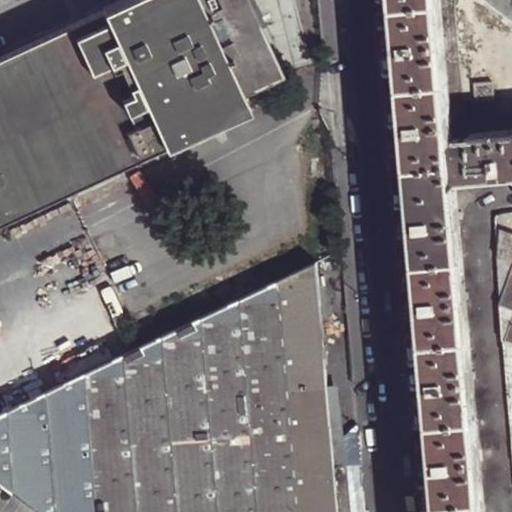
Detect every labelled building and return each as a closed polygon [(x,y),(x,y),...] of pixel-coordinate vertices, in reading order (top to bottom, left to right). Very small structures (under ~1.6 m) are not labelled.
[(143,0),(111,15),(169,143),(250,104),(242,86),(202,0),(143,0)] [(243,0),(202,0),(242,86),(276,70),(243,0)] [(394,0),(439,511),(484,511),(454,178),(511,173),(511,129),(450,135),(438,0),(394,0)] [(0,193),(10,216),(169,143),(111,15),(0,66),(0,193)] [(475,79),(477,97),(495,95),(493,77),(475,79)] [(321,263),(0,409),(0,479),(45,511),(344,511),(331,382),(321,263)] [(507,338),(511,339),(511,272),(501,303),(507,338)] [(356,511),(344,381),(331,382),(344,511),(356,511)]
